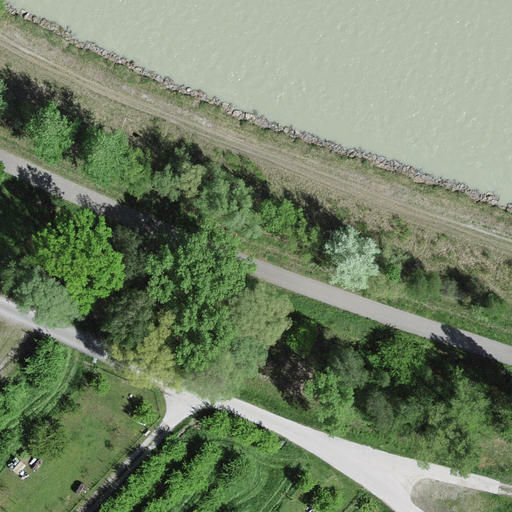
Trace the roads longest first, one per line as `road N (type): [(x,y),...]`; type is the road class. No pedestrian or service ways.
road 1 (track): [(0,160),(227,260),(511,355)]
road 2 (track): [(410,511),(369,480),(275,430),(0,307)]
road 3 (track): [(335,462),(511,492)]
road 4 (track): [(185,393),(81,511)]
